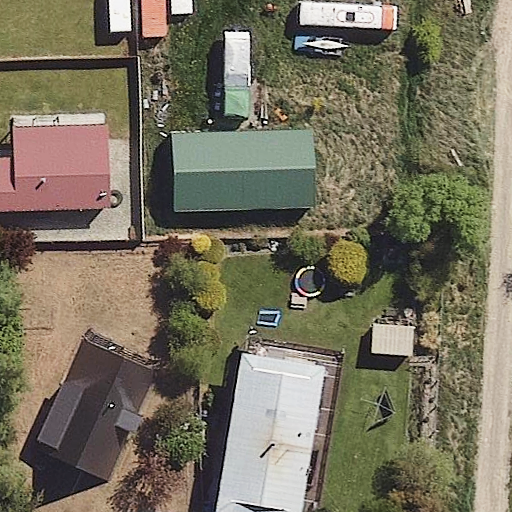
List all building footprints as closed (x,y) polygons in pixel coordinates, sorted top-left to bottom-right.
[(163,0),(135,0),(137,41),(164,41),(163,0)] [(0,207),(101,207),(101,117),(13,118),(14,147),(0,146),(0,207)] [(311,130),(168,133),(170,215),(313,212),(311,130)] [(412,322),(365,322),(365,354),(412,354),(412,322)] [(119,363),(79,342),(27,441),(67,462),(119,363)] [(295,511),(324,363),(235,346),(205,505),(241,511),(295,511)]
